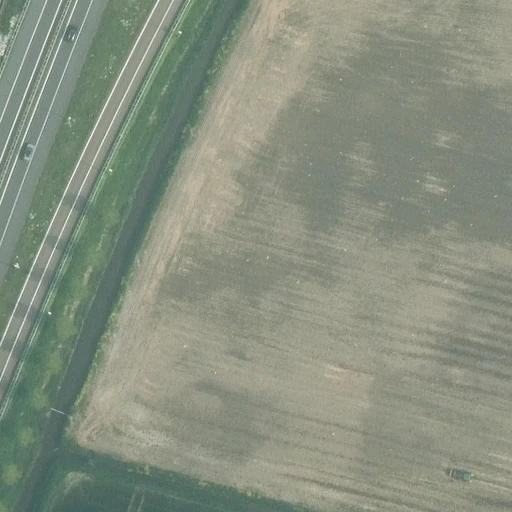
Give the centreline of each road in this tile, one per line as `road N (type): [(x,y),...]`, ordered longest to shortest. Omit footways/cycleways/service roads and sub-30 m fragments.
road 1 (trunk): [(0,362),(167,0)]
road 2 (trunk): [(0,224),(84,0)]
road 3 (trunk): [(56,0),(0,147)]
